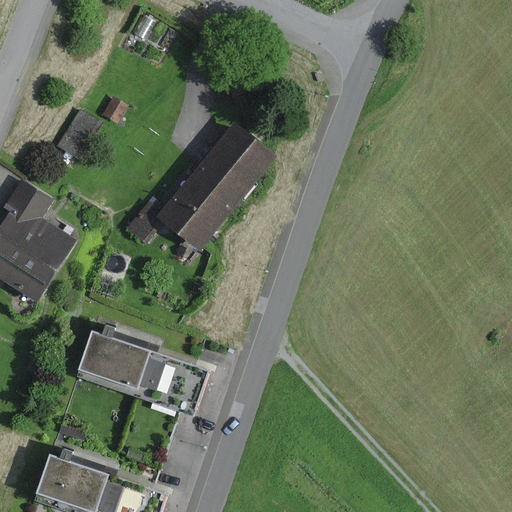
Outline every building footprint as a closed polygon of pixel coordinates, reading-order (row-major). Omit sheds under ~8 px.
[(156,22),(143,15),(133,32),(146,40),(156,22)] [(129,106),(114,97),(103,115),(118,125),(129,106)] [(103,123),(80,109),(58,147),(81,161),(103,123)] [(162,210),(151,201),(127,229),(148,246),(165,224),(200,253),(278,158),(233,122),(162,210)] [(55,199),(23,179),(4,208),(10,212),(0,228),(0,279),(38,303),(78,241),(43,218),(55,199)] [(93,331),(77,377),(194,417),(210,371),(158,354),(163,341),(146,336),(144,341),(123,334),(124,332),(106,326),(103,335),(93,331)] [(48,356),(35,351),(27,370),(41,375),(48,356)] [(84,443),(90,427),(65,418),(59,434),(84,443)] [(147,455),(129,449),(127,456),(144,463),(147,455)] [(51,455),(35,501),(68,511),(161,511),(167,495),(116,477),(120,465),(104,459),(102,465),(81,458),(82,456),(64,450),(61,458),(51,455)]
